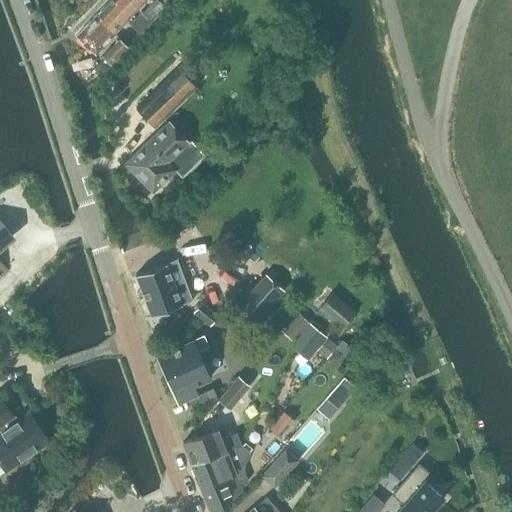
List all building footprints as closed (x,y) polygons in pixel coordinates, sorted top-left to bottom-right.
[(97,13),(95,16),(114,34),(132,14),(116,0),(109,0),(100,11),(102,13),(99,15),(97,13)] [(116,0),(132,14),(144,0),(116,0)] [(141,10),(135,17),(146,28),(152,21),(141,10)] [(114,34),(95,16),(76,36),(95,54),(114,34)] [(146,28),(135,17),(129,24),(140,34),(146,28)] [(119,39),(102,56),(111,64),(128,47),(119,39)] [(103,60),(94,67),(99,73),(108,66),(103,60)] [(136,108),(155,127),(195,87),(176,68),(136,108)] [(187,142),(167,122),(125,163),(153,191),(156,188),(175,169),(174,169),(183,160),(176,153),(187,142)] [(182,212),(168,225),(176,234),(190,222),(182,212)] [(0,273),(4,270),(0,265),(0,247),(12,237),(0,223),(0,273)] [(192,300),(177,259),(136,274),(151,315),(192,300)] [(231,309),(249,326),(282,291),(263,275),(231,309)] [(333,291),(319,307),(343,328),(357,311),(333,291)] [(194,311),(210,324),(217,316),(201,303),(194,311)] [(285,332),(292,339),(306,324),(299,317),(285,332)] [(324,338),(311,327),(295,346),(309,357),(324,338)] [(166,376),(166,378),(169,385),(171,387),(174,394),(176,393),(180,401),(188,398),(193,411),(218,399),(212,387),(197,393),(193,385),(210,377),(198,349),(208,345),(203,335),(193,339),(193,340),(157,356),(166,376)] [(327,338),(319,348),(327,355),(336,345),(327,338)] [(335,350),(327,359),(333,364),(341,355),(335,350)] [(376,357),(368,361),(374,372),(382,368),(376,357)] [(238,374),(218,398),(230,407),(249,383),(238,374)] [(355,386),(343,376),(325,397),(337,408),(355,386)] [(0,475),(49,441),(29,412),(16,421),(1,400),(0,400),(0,475)] [(284,411),(270,427),(280,436),(295,420),(284,411)] [(183,442),(191,465),(226,451),(241,445),(236,432),(221,438),(217,429),(183,442)] [(241,445),(191,465),(199,484),(222,475),(223,479),(235,474),(236,477),(245,472),(243,468),(250,452),(241,445)] [(296,460),(284,449),(261,477),(273,487),(296,460)] [(405,452),(389,471),(400,479),(416,461),(405,452)] [(433,511),(431,510),(443,496),(426,481),(431,475),(418,464),(392,494),(404,504),(397,511),(433,511)] [(222,475),(199,484),(210,511),(216,511),(241,489),(239,485),(248,479),(245,472),(236,477),(235,474),(223,479),(222,475)] [(384,505),(385,504),(373,493),(367,500),(379,510),(384,505)] [(278,511),(265,497),(248,511),(278,511)] [(377,511),(379,510),(367,500),(361,506),(367,511),(377,511)]
